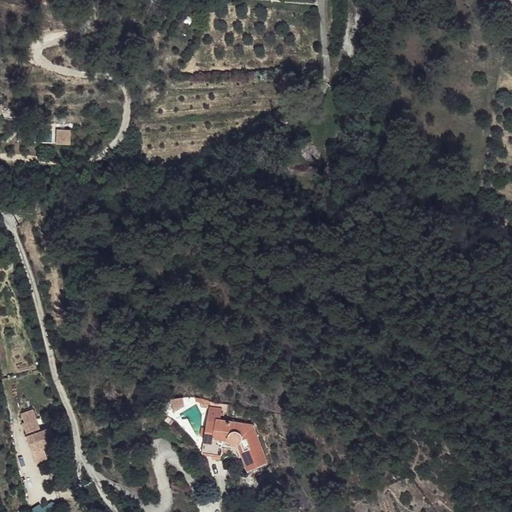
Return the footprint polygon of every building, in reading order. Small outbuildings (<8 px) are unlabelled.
[(73,128),(60,128),(60,141),(73,142),(73,128)] [(256,417),(212,412),(210,434),(238,439),(250,460),(274,448),(256,417)] [(29,432),(32,444),(47,440),(43,429),(29,432)] [(47,440),(32,444),(39,470),(50,470),(47,455),(59,452),(56,438),(47,440)] [(46,474),(37,475),(41,487),(49,486),(46,474)]
